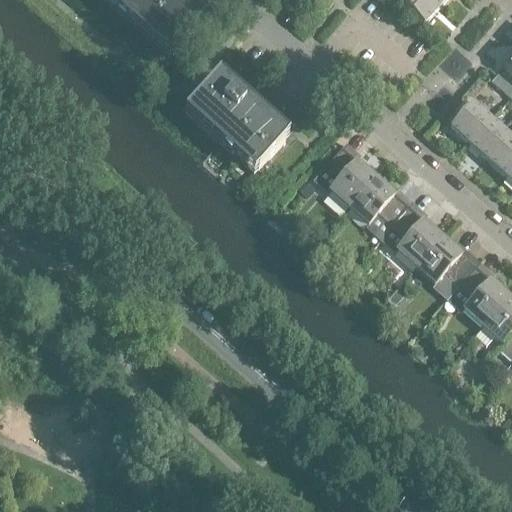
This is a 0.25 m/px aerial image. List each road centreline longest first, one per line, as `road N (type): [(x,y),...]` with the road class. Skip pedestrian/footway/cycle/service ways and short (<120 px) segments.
road 1 (tertiary): [(414,511),(0,143)]
road 2 (residential): [(511,245),(239,0)]
